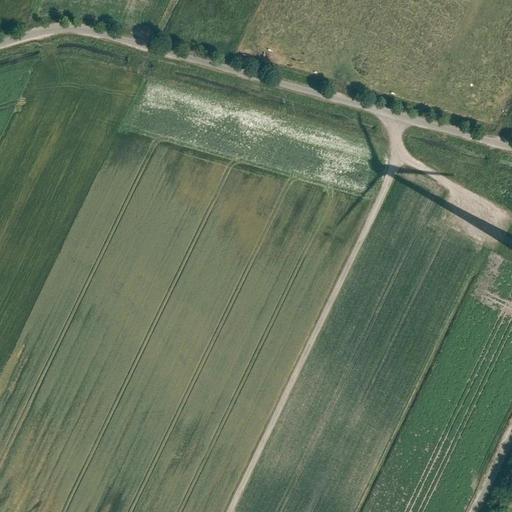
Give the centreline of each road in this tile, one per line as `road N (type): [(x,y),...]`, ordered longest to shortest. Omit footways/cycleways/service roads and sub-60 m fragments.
road 1 (unclassified): [(0,44),(58,28),(97,31),(511,146)]
road 2 (track): [(395,114),(400,151),(228,511)]
road 3 (track): [(400,151),(511,224)]
